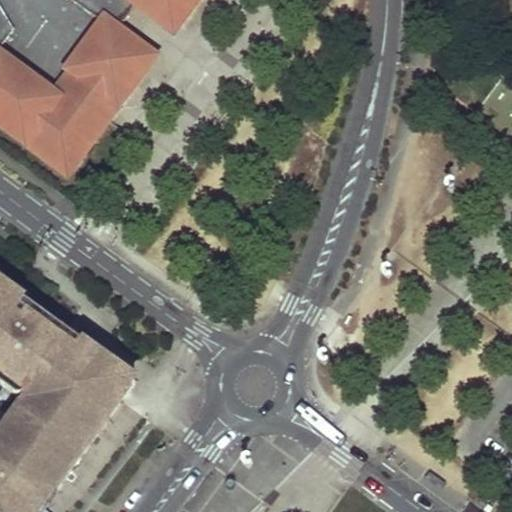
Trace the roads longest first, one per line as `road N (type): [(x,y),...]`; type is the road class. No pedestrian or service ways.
road 1 (tertiary): [(276,355),(353,170),(381,68),(387,0)]
road 2 (residential): [(231,359),(0,188)]
road 3 (residential): [(284,408),(423,511)]
road 4 (tertiary): [(156,511),(231,411)]
